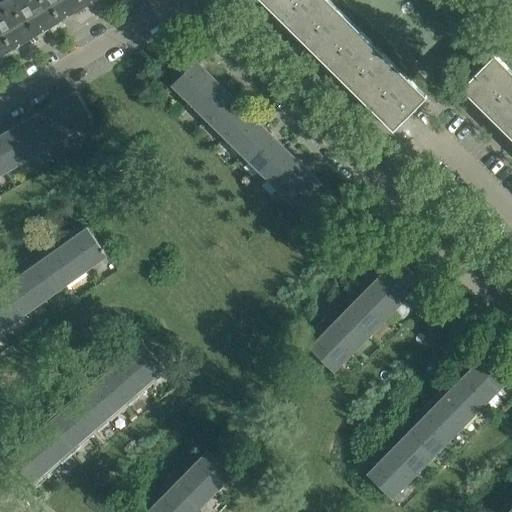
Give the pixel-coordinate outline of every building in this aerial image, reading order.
[(19,0),(1,0),(0,1),(0,23),(14,47),(38,32),(19,0)] [(51,0),(19,0),(38,32),(62,18),(51,0)] [(84,0),(51,0),(62,18),(87,4),(84,0)] [(262,0),(282,19),(299,0),(262,0)] [(299,0),(282,19),(304,41),(337,7),(329,0),(299,0)] [(304,41),(326,63),(360,30),(337,7),(304,41)] [(0,23),(0,54),(14,47),(0,23)] [(326,63),(349,85),(382,52),(360,30),(326,63)] [(349,85),(371,107),(404,74),(382,52),(349,85)] [(462,87),(484,110),(511,81),(511,71),(495,54),(462,87)] [(173,84),(190,102),(214,77),(197,60),(173,84)] [(404,74),(371,107),(394,130),(427,96),(404,74)] [(190,102),(208,119),(232,95),(214,77),(190,102)] [(511,81),(484,110),(507,132),(511,126),(511,81)] [(77,90),(55,103),(73,132),(94,120),(92,116),(93,115),(91,112),(90,112),(77,90)] [(208,119),(226,137),(250,113),(232,95),(208,119)] [(55,103),(34,115),(51,145),(73,132),(55,103)] [(226,137),(244,154),(268,130),(250,113),(226,137)] [(34,115),(12,128),(30,157),(51,145),(34,115)] [(12,128),(0,135),(0,156),(8,170),(30,157),(12,128)] [(244,154),(262,172),(286,148),(268,130),(244,154)] [(262,172),(279,189),(303,165),(286,148),(262,172)] [(0,156),(0,174),(8,170),(0,156)] [(279,189),(297,207),(321,183),(303,165),(279,189)] [(321,183),(297,207),(315,224),(318,221),(319,222),(322,219),(321,218),(339,200),(321,183)] [(88,227),(67,241),(87,269),(107,255),(105,251),(105,250),(103,247),(103,248),(88,227)] [(67,241),(47,256),(67,284),(87,269),(67,241)] [(47,256),(27,270),(46,298),(67,284),(47,256)] [(380,275),(405,299),(422,281),(419,278),(419,277),(417,275),(416,275),(398,257),(380,275)] [(27,270),(6,285),(26,313),(46,298),(27,270)] [(380,275),(363,293),(387,317),(405,299),(380,275)] [(6,285),(0,289),(0,319),(6,327),(26,313),(6,285)] [(363,293),(345,311),(370,334),(387,317),(363,293)] [(345,311),(328,328),(352,352),(370,334),(345,311)] [(352,352),(328,328),(310,347),(334,371),(352,352)] [(143,342),(124,358),(146,384),(165,367),(162,364),(163,363),(160,360),(160,361),(143,342)] [(491,349),(473,366),(498,390),(511,375),(511,369),(511,368),(509,366),(509,367),(491,349)] [(124,358),(105,374),(127,400),(146,384),(124,358)] [(498,390),(473,366),(456,384),(480,408),(498,390)] [(86,390),(108,416),(127,400),(105,374),(86,390)] [(480,408),(456,384),(438,402),(463,426),(480,408)] [(86,390),(67,407),(89,433),(108,416),(86,390)] [(463,426),(438,402),(421,419),(445,443),(463,426)] [(67,407),(48,423),(71,449),(89,433),(67,407)] [(445,443),(421,419),(404,437),(428,461),(445,443)] [(48,423),(29,439),(52,465),(71,449),(48,423)] [(428,461),(404,437),(386,455),(411,479),(428,461)] [(52,465),(29,439),(10,456),(32,482),(52,465)] [(208,450),(191,468),(215,492),(233,474),(229,471),(230,470),(227,467),(227,468),(208,450)] [(411,479),(386,455),(368,473),(392,497),(411,479)] [(191,468),(173,486),(198,510),(215,492),(191,468)] [(173,486),(155,504),(163,511),(195,511),(198,510),(173,486)]
